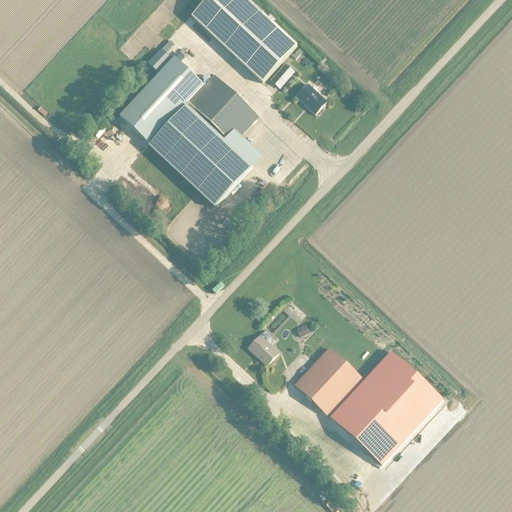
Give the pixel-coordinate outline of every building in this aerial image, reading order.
[(209,0),(190,21),(261,86),(295,49),(241,0),(209,0)] [(171,60),(117,119),(146,147),(170,121),(172,122),(148,148),(214,209),(250,170),(235,156),(237,153),(231,147),(257,119),(212,78),(179,115),(177,113),(201,88),(172,61),(171,60)] [(283,67),(276,75),(285,83),(292,75),(283,67)] [(278,91),(285,83),(276,75),(268,83),(278,91)] [(294,99),(294,100),(295,99),(313,117),(325,104),(324,104),(306,87),(306,86),(294,99)] [(304,328),(297,331),(301,339),(307,336),(304,328)] [(257,338),(245,351),(245,352),(246,351),(264,368),(264,369),(277,356),(276,356),(267,348),(274,342),(264,332),(258,339),(257,338)] [(327,351),(293,388),(326,420),(361,383),(327,351)] [(362,384),(328,421),(372,462),(380,469),(441,403),(389,355),(362,384)]
